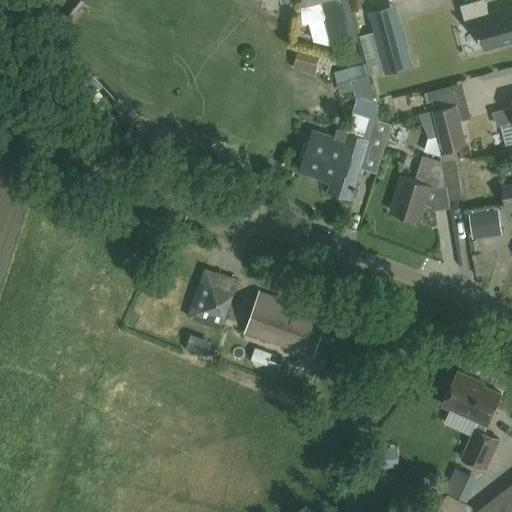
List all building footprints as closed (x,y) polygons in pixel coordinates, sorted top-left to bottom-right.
[(511,40),(511,6),(489,12),(485,0),(473,0),(461,4),(465,21),(476,18),(484,48),(511,40)] [(400,26),(375,33),(386,71),(411,64),(400,26)] [(300,50),(295,64),(314,72),(320,58),(300,50)] [(360,66),(334,73),(340,92),(365,85),(360,66)] [(352,197),(366,150),(382,155),(392,121),(377,117),(375,97),(360,92),(345,141),(312,131),(301,169),(334,179),(330,190),(352,197)] [(465,143),(456,104),(434,109),(444,148),(465,143)] [(511,106),(494,112),(497,125),(511,120),(511,106)] [(419,219),(430,185),(434,186),(443,185),(440,160),(423,155),(415,179),(402,175),(391,210),(419,219)] [(443,161),(440,160),(443,185),(446,184),(449,199),(461,197),(455,161),(443,163),(443,161)] [(511,184),(502,186),(505,205),(511,203),(511,184)] [(498,210),(477,210),(478,240),(499,239),(498,210)] [(221,326),(238,278),(205,266),(188,315),(221,326)] [(313,354),(327,314),(293,302),(294,300),(260,288),(245,329),(313,354)] [(487,423),(502,392),(473,379),(474,377),(459,369),(443,403),(480,420),(477,427),(475,426),(462,456),(486,467),(499,437),(484,431),(487,423)] [(511,511),(511,484),(479,510),(481,511),(511,511)]
